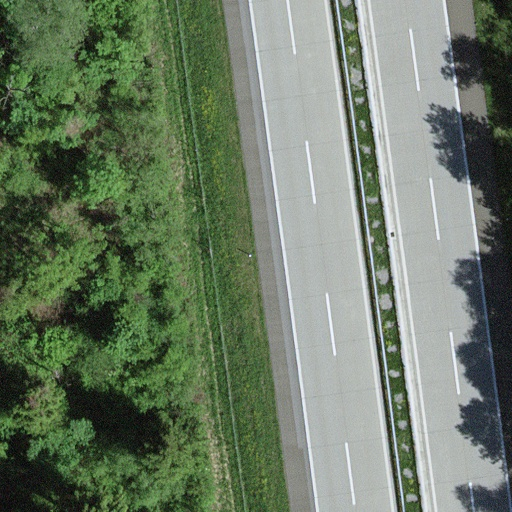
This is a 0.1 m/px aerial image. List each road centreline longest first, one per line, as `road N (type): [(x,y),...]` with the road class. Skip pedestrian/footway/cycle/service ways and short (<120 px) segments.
road 1 (motorway): [(288,0),(351,511)]
road 2 (motorway): [(467,511),(404,0)]
